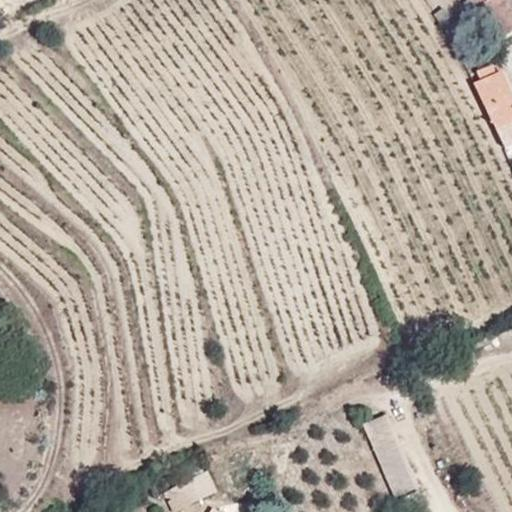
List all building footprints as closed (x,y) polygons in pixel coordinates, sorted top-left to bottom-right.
[(511,4),(510,0),(477,0),(480,8),(475,10),(483,26),(494,20),(502,38),(504,42),(511,38),(511,4)] [(502,38),(494,20),(483,26),(491,43),(502,38)] [(491,79),(486,69),(470,77),(476,87),(491,79)] [(511,126),(511,105),(498,76),(491,79),(476,87),(497,134),(511,126)] [(511,152),(511,126),(497,134),(508,155),(511,152)] [(419,487),(387,416),(363,427),(395,498),(419,487)] [(171,511),(217,493),(209,472),(162,491),(171,511)]
